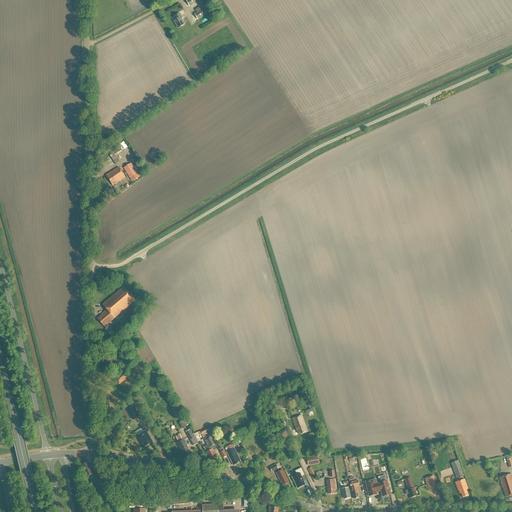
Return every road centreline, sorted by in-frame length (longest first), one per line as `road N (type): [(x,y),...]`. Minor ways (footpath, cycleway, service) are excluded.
road 1 (unclassified): [(92,454),(84,0)]
road 2 (secondary): [(92,454),(325,511)]
road 3 (trunk): [(48,455),(0,265)]
road 4 (trunk): [(35,511),(0,356)]
